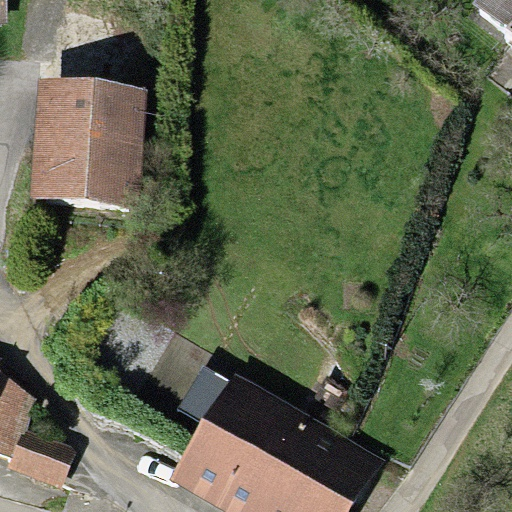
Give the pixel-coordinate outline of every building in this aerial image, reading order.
[(511,0),(484,0),(511,21),(511,0)] [(62,54),(61,86),(143,91),(145,59),(62,54)] [(47,85),(40,201),(136,207),(143,91),(61,86),(47,85)] [(144,428),(200,457),(235,391),(179,362),(144,428)] [(0,387),(0,454),(16,460),(13,467),(59,483),(71,448),(22,432),(33,399),(0,387)] [(350,511),(375,465),(235,391),(200,457),(173,509),(178,511),(350,511)]
